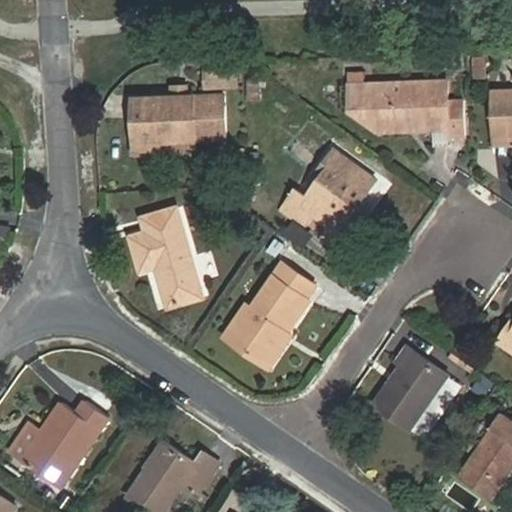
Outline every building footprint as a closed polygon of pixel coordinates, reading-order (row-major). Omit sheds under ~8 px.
[(471,56),(471,78),(485,78),(485,56),(471,56)] [(238,68),(202,69),(202,89),(238,88),(238,68)] [(409,130),(448,128),(447,88),(364,91),(366,128),(376,136),(410,135),(409,130)] [(366,128),(364,91),(350,91),(350,117),(366,128)] [(511,96),(493,97),(494,144),(511,142),(511,96)] [(164,147),(182,147),(231,145),(229,100),(143,103),(145,156),(165,155),(164,147)] [(511,151),(511,142),(494,144),(495,152),(511,151)] [(182,155),(182,147),(164,147),(165,155),(182,155)] [(331,231),(346,242),(358,225),(352,220),(358,212),(377,184),(336,154),(326,169),(331,173),(324,183),(309,205),(298,198),(284,219),(305,233),(315,219),(331,231)] [(319,179),(324,183),(331,173),(326,169),(319,179)] [(352,220),(358,225),(363,216),(358,212),(352,220)] [(206,303),(180,215),(146,224),(150,238),(134,243),(145,277),(161,272),(172,313),(206,303)] [(337,255),(346,242),(331,231),(321,244),(337,255)] [(219,357),(253,380),(274,351),(280,355),(303,321),(300,320),(310,305),(278,283),(246,330),(241,326),(219,357)] [(511,333),(503,346),(511,352),(511,333)] [(274,351),(253,380),(264,387),(283,358),(280,355),(274,351)] [(413,435),(450,379),(409,352),(399,367),(404,370),(376,411),(413,435)] [(496,389),(485,381),(477,392),(488,400),(496,389)] [(47,438),(26,469),(67,496),(114,423),(90,407),(81,421),(66,410),(47,438)] [(511,422),(504,417),(457,485),(494,511),(511,485),(511,422)] [(21,465),(26,469),(47,438),(42,434),(21,465)] [(203,498),(223,468),(209,457),(201,468),(169,446),(133,502),(147,511),(173,511),(189,489),(203,498)] [(0,511),(14,511),(0,502),(0,511)]
